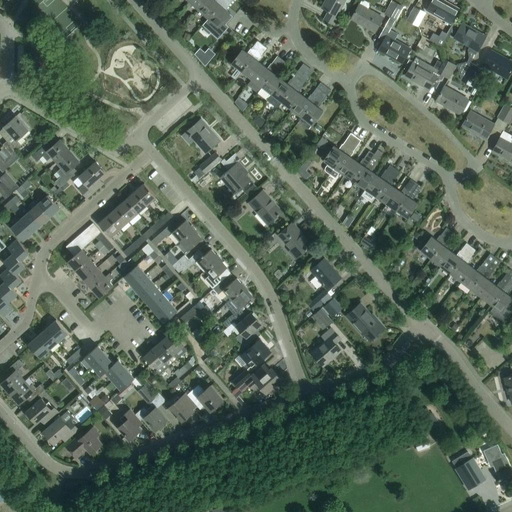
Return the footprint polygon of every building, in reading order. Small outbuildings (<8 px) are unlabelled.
[(199,10),(208,0),(190,0),(189,2),(199,10)] [(208,18),(224,0),(217,0),(216,1),(214,0),(208,0),(199,10),(208,18)] [(232,0),(224,0),(208,18),(202,25),(211,34),(230,13),(225,9),(232,0)] [(344,0),(326,0),(322,8),(328,11),(324,19),(334,25),(338,17),(336,16),(344,0)] [(368,3),(363,0),(361,0),(351,18),(375,32),(383,18),(367,9),(369,6),(368,3)] [(442,0),(432,0),(430,4),(427,10),(450,23),(458,9),(442,0)] [(390,16),(397,4),(392,1),(385,13),(390,16)] [(397,4),(390,16),(395,20),(403,8),(397,4)] [(413,22),(420,10),(414,7),(407,19),(413,22)] [(420,10),(413,22),(418,25),(425,13),(420,10)] [(390,16),(378,37),(384,40),(395,20),(390,16)] [(473,58),(485,36),(456,21),(452,28),(458,31),(454,37),(468,46),(467,48),(468,55),(473,58)] [(397,26),(394,30),(402,35),(405,31),(397,26)] [(397,37),(389,32),(379,50),(402,63),(405,58),(409,60),(412,55),(414,51),(394,40),(397,37)] [(242,71),(262,44),(257,40),(250,50),(250,51),(248,54),(242,49),(232,63),(237,68),(231,76),(235,79),(242,71)] [(251,79),(262,64),(257,60),(259,57),(260,58),(267,48),(262,44),(242,71),(251,79)] [(208,49),(205,53),(199,48),(195,54),(206,66),(215,55),(208,49)] [(491,51),(484,65),(507,78),(511,69),(511,61),(510,60),(508,60),(491,51)] [(412,55),(409,60),(404,69),(408,71),(406,75),(429,89),(434,80),(436,76),(441,79),(443,76),(443,75),(450,63),(445,60),(439,70),(412,55)] [(257,93),(282,59),(277,56),(270,65),(271,66),(268,69),(262,64),(251,79),(252,79),(247,85),(257,93)] [(272,94),(283,80),(277,76),(279,73),(280,73),(287,64),(282,59),(257,93),(258,93),(267,100),(272,94)] [(466,83),(476,66),(467,61),(457,64),(461,80),(460,80),(466,83)] [(450,63),(443,75),(443,76),(448,78),(456,66),(450,63)] [(476,66),(466,83),(471,86),(478,73),(479,73),(481,69),(476,66)] [(282,102),(302,75),(297,71),(290,81),(291,81),(288,84),(283,80),(272,94),(272,95),(268,100),(270,101),(270,102),(275,106),(275,105),(277,106),(281,101),(282,102)] [(292,110),(303,95),(297,91),(299,88),(300,89),(307,79),(302,75),(282,102),(292,110)] [(302,117),(326,86),(321,82),(310,96),(308,100),(303,95),(292,110),(302,117)] [(326,86),(302,117),(312,125),(323,111),(317,106),(319,103),(320,104),(331,90),(326,86)] [(444,87),(441,92),(436,100),(463,115),(471,102),(467,100),(444,87)] [(244,109),(248,104),(243,101),(240,105),(239,107),(243,111),(244,109)] [(503,120),(510,107),(505,104),(498,117),(503,120)] [(511,108),(510,107),(503,120),(508,123),(511,116),(511,108)] [(470,111),(467,116),(462,125),(486,138),(494,124),(470,111)] [(26,140),(21,135),(28,129),(16,116),(4,126),(10,133),(5,138),(15,150),(21,144),(26,140)] [(199,120),(187,131),(186,130),(181,135),(190,144),(195,140),(206,152),(220,140),(212,131),(210,132),(199,120)] [(50,123),(46,127),(51,132),(55,127),(50,123)] [(511,135),(504,131),(500,137),(493,151),(511,161),(511,135)] [(329,174),(355,136),(351,133),(342,145),(341,145),(341,146),(342,146),(340,150),(334,146),(324,160),(328,163),(325,167),(326,172),(329,174)] [(344,175),(355,160),(350,156),(361,140),(355,136),(329,174),(335,178),(340,172),(344,175)] [(57,162),(69,150),(60,140),(49,149),(45,144),(32,155),(37,161),(43,156),(47,161),(52,156),(57,162)] [(4,146),(4,145),(3,144),(2,145),(0,141),(0,167),(3,170),(8,166),(4,162),(11,155),(4,146)] [(365,189),(375,174),(370,170),(372,167),(373,168),(373,167),(383,153),(378,149),(374,154),(355,182),(365,189)] [(69,150),(57,162),(62,168),(57,173),(61,177),(55,182),(59,187),(72,176),(68,171),(79,161),(69,150)] [(355,182),(374,154),(369,150),(362,160),(363,161),(361,164),(355,160),(344,175),(355,182)] [(206,173),(221,159),(216,153),(201,167),(206,173)] [(224,158),(221,161),(220,162),(228,170),(220,177),(235,194),(251,180),(242,170),(244,168),(238,161),(232,167),(224,158)] [(96,161),(88,168),(79,176),(86,184),(80,189),(87,197),(103,183),(99,178),(106,173),(96,161)] [(375,196),(394,168),(390,165),(383,174),(383,175),(381,178),(375,174),(365,189),(375,196)] [(310,175),(301,166),(297,171),(305,179),(310,175)] [(385,203),(396,188),(391,185),(393,181),(394,182),(394,181),(400,172),(394,168),(375,196),(385,203)] [(16,189),(19,187),(15,183),(6,173),(0,179),(3,181),(2,182),(12,193),(16,189)] [(396,210),(415,182),(411,179),(404,188),(404,189),(402,192),(396,188),(385,203),(396,210)] [(21,185),(25,189),(31,184),(27,180),(21,185)] [(0,190),(6,198),(12,193),(2,182),(0,183),(0,190)] [(415,182),(396,210),(407,218),(417,203),(411,199),(414,196),(415,196),(421,186),(415,182)] [(134,191),(146,205),(156,196),(144,183),(134,191)] [(20,193),(25,189),(21,185),(19,187),(16,189),(20,193)] [(248,203),(268,224),(283,211),(275,203),(274,204),(268,198),(270,197),(263,189),(248,203)] [(137,213),(146,205),(134,191),(126,199),(137,213)] [(38,204),(50,217),(59,209),(48,196),(38,204)] [(6,203),(10,207),(15,203),(12,199),(6,203)] [(128,221),(137,213),(126,199),(117,207),(128,221)] [(4,212),(10,207),(6,203),(1,208),(4,212)] [(41,225),(50,217),(38,204),(30,212),(41,225)] [(120,228),(128,221),(117,207),(108,215),(120,228)] [(32,232),(41,225),(30,212),(21,219),(32,232)] [(160,220),(164,224),(173,216),(169,212),(160,220)] [(416,223),(420,217),(413,213),(410,218),(416,223)] [(110,236),(120,228),(108,215),(99,223),(110,236)] [(23,241),(32,232),(21,219),(12,228),(23,241)] [(159,229),(164,224),(160,220),(155,224),(151,228),(155,232),(159,229)] [(180,241),(195,228),(192,225),(191,225),(186,220),(172,232),(180,241)] [(88,227),(97,236),(101,232),(93,223),(88,227)] [(291,224),(283,230),(279,234),(292,249),(290,251),(296,258),(311,245),(302,234),(301,235),(291,224)] [(92,240),(97,236),(88,227),(84,230),(92,240)] [(430,258),(451,231),(446,227),(439,237),(440,237),(437,240),(431,236),(421,250),(430,258)] [(151,235),(155,232),(151,228),(147,231),(142,236),(146,240),(151,235)] [(195,228),(180,241),(188,250),(202,238),(197,232),(198,232),(195,228)] [(88,244),(92,240),(84,230),(80,234),(88,244)] [(168,235),(163,231),(151,242),(155,246),(168,235)] [(440,265),(451,251),(446,247),(448,244),(449,245),(450,244),(449,244),(456,235),(451,231),(430,258),(440,265)] [(84,248),(88,244),(80,234),(75,238),(84,248)] [(105,246),(109,242),(104,236),(100,240),(105,246)] [(141,245),(146,240),(142,236),(137,240),(133,244),(137,248),(141,245)] [(361,241),(369,251),(374,242),(364,236),(361,241)] [(82,249),(84,248),(75,238),(70,243),(78,252),(82,249)] [(13,254),(20,260),(29,253),(18,240),(8,248),(13,254)] [(109,242),(105,246),(109,251),(114,247),(109,242)] [(74,255),(78,252),(70,243),(66,246),(74,255)] [(149,254),(154,250),(148,243),(142,248),(148,255),(149,254)] [(450,273),(471,246),(466,243),(459,252),(458,253),(459,253),(457,256),(451,251),(440,265),(450,273)] [(133,251),(137,248),(133,244),(129,247),(124,252),(128,256),(133,251)] [(252,252),(258,259),(266,253),(259,245),(252,252)] [(460,280),(471,266),(466,262),(468,260),(469,260),(470,260),(469,260),(476,250),(471,246),(450,273),(460,280)] [(204,271),(206,270),(220,257),(217,254),(216,254),(211,248),(205,254),(196,262),(204,271)] [(76,270),(90,258),(82,249),(78,252),(74,255),(68,261),(76,270)] [(193,264),(196,262),(205,254),(200,249),(189,259),(193,264)] [(378,249),(375,251),(380,257),(384,255),(378,249)] [(154,250),(149,254),(154,259),(158,255),(154,250)] [(470,288),(494,256),(490,253),(479,267),(480,268),(478,271),(471,266),(460,280),(470,288)] [(25,266),(20,260),(13,254),(4,262),(9,268),(16,274),(25,266)] [(120,264),(125,260),(120,255),(116,259),(120,264)] [(176,270),(189,259),(184,255),(172,265),(176,270)] [(481,296),(492,282),(486,278),(489,275),(490,275),(489,275),(500,261),(494,256),(470,288),(481,296)] [(213,288),(230,273),(226,268),(227,267),(222,261),(223,260),(220,257),(206,270),(210,274),(205,279),(213,288)] [(84,279),(98,267),(90,258),(76,270),(84,279)] [(324,258),(317,265),(311,270),(328,289),(341,277),(324,258)] [(189,259),(177,270),(181,275),(193,264),(189,259)] [(125,260),(120,264),(125,269),(130,265),(125,260)] [(132,285),(146,274),(138,264),(131,270),(123,277),(127,280),(132,285)] [(165,273),(170,269),(166,264),(162,268),(165,273)] [(92,288),(106,276),(98,267),(84,279),(92,288)] [(21,280),(16,274),(9,268),(0,276),(5,282),(12,288),(21,280)] [(491,304),(511,276),(511,269),(510,268),(499,282),(499,283),(500,283),(498,286),(492,282),(481,296),(491,304)] [(170,269),(165,273),(170,277),(174,274),(170,269)] [(106,276),(92,288),(100,297),(113,285),(110,281),(114,277),(110,273),(106,276)] [(231,298),(245,286),(242,282),(242,283),(236,277),(235,279),(230,273),(213,288),(218,294),(222,299),(227,294),(231,298)] [(139,295),(154,283),(146,274),(132,285),(137,291),(136,292),(139,295)] [(511,276),(491,304),(494,306),(491,311),(504,321),(511,311),(511,296),(506,293),(509,290),(510,290),(511,286),(511,276)] [(17,294),(12,288),(5,282),(0,286),(0,293),(1,295),(8,302),(17,294)] [(181,291),(186,287),(182,282),(178,286),(181,291)] [(148,304),(162,292),(154,283),(139,295),(142,299),(143,298),(148,304)] [(245,286),(231,298),(239,308),(245,302),(253,296),(248,290),(248,289),(245,286)] [(190,300),(194,296),(190,291),(185,295),(190,300)] [(155,313),(169,301),(162,292),(148,304),(153,309),(152,310),(155,313)] [(13,308),(8,302),(1,295),(0,296),(0,311),(4,316),(13,308)] [(318,296),(307,306),(312,311),(323,301),(318,296)] [(333,298),(323,307),(331,316),(341,307),(333,298)] [(169,301),(155,313),(158,317),(159,316),(164,322),(178,310),(169,301)] [(204,306),(199,301),(194,306),(199,311),(204,306)] [(361,303),(346,316),(363,334),(364,333),(370,340),(385,327),(377,318),(375,319),(361,303)] [(191,307),(184,314),(189,319),(198,311),(193,306),(191,307)] [(332,321),(321,309),(312,316),(323,329),(332,321)] [(227,327),(239,316),(235,312),(223,322),(227,327)] [(251,312),(244,319),(237,325),(242,330),(236,336),(244,346),(256,337),(251,332),(261,323),(251,312)] [(46,327),(59,341),(68,333),(56,320),(50,324),(46,327)] [(50,349),(59,341),(46,327),(43,330),(43,331),(38,336),(50,349)] [(341,339),(331,328),(322,336),(326,340),(312,352),(323,365),(331,358),(330,358),(334,355),(334,356),(341,350),(336,343),(341,339)] [(161,339),(174,354),(183,345),(171,332),(165,337),(165,336),(161,339)] [(40,357),(50,349),(38,336),(32,341),(31,340),(28,343),(28,342),(28,343),(40,357)] [(260,338),(253,345),(241,355),(247,361),(250,358),(255,364),(271,350),(269,349),(268,349),(266,346),(267,346),(260,338)] [(165,362),(174,354),(161,339),(158,342),(158,343),(153,348),(165,362)] [(93,366),(107,354),(104,350),(103,351),(98,345),(84,357),(93,366)] [(71,355),(75,360),(84,352),(80,347),(71,355)] [(164,362),(165,362),(153,348),(147,353),(146,352),(143,355),(155,370),(159,374),(168,366),(164,362)] [(101,375),(118,359),(114,363),(109,358),(110,357),(107,354),(93,366),(101,375)] [(70,364),(75,360),(71,355),(66,360),(70,364)] [(11,393),(25,381),(20,375),(23,373),(19,368),(24,365),(19,359),(6,370),(10,375),(1,383),(11,393)] [(113,380),(127,368),(124,365),(123,365),(118,359),(101,375),(101,376),(106,372),(113,380)] [(184,365),(188,370),(193,365),(189,361),(184,365)] [(179,378),(188,370),(184,365),(179,370),(178,368),(174,372),(178,376),(179,378)] [(252,375),(245,381),(250,386),(251,387),(257,382),(266,392),(281,379),(272,368),(266,373),(260,367),(252,375)] [(127,368),(113,380),(121,390),(135,378),(129,372),(130,371),(127,368)] [(58,378),(63,373),(59,369),(54,373),(58,378)] [(246,369),(233,381),(238,387),(245,381),(252,375),(246,369)] [(76,380),(81,376),(77,372),(72,376),(76,380)] [(81,376),(76,380),(80,385),(85,381),(81,376)] [(181,381),(179,378),(178,376),(169,385),(172,389),(178,384),(181,381)] [(25,381),(11,393),(19,403),(28,395),(32,400),(45,389),(40,384),(36,388),(32,384),(29,386),(25,381)] [(245,381),(238,387),(243,392),(250,386),(245,381)] [(187,394),(196,404),(197,405),(198,405),(197,404),(202,400),(211,410),(223,400),(210,386),(204,391),(198,384),(187,394)] [(149,403),(155,398),(145,386),(139,391),(149,403)] [(93,399),(98,395),(93,390),(88,394),(93,399)] [(196,404),(187,394),(186,393),(170,407),(177,415),(176,415),(177,417),(178,416),(182,421),(193,411),(191,408),(196,404)] [(117,394),(111,399),(116,404),(122,399),(117,394)] [(41,398),(34,405),(27,411),(36,423),(41,419),(45,423),(59,412),(54,407),(51,409),(41,398)] [(98,411),(102,407),(98,402),(94,406),(98,411)] [(168,419),(161,412),(154,404),(147,410),(150,413),(145,417),(156,430),(168,419)] [(427,407),(420,412),(431,429),(440,423),(433,412),(431,414),(427,407)] [(142,421),(136,414),(131,409),(120,418),(124,422),(119,427),(129,439),(136,433),(136,432),(140,429),(141,429),(138,425),(142,421)] [(67,411),(44,431),(54,443),(65,434),(68,437),(78,429),(70,420),(73,417),(67,411)] [(102,443),(96,435),(90,429),(79,439),(77,437),(67,446),(77,457),(83,451),(87,448),(91,453),(102,443)] [(511,470),(504,452),(502,453),(498,444),(484,451),(491,466),(493,465),(495,470),(501,484),(511,478),(511,470)] [(457,467),(455,468),(456,468),(468,489),(485,478),(486,478),(473,457),(472,458),(457,467)] [(0,474),(0,501),(0,502),(14,490),(0,474)]
